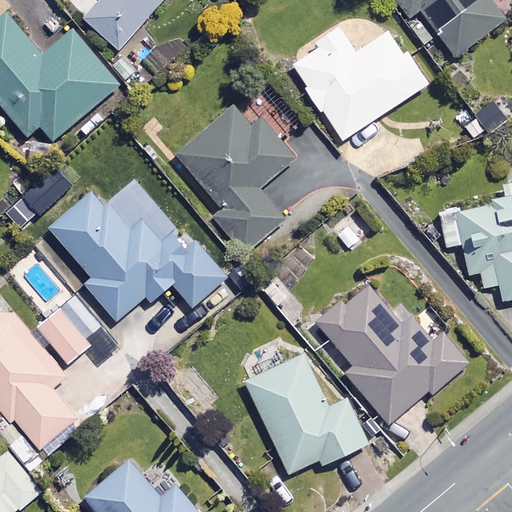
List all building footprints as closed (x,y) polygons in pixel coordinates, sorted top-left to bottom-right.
[(161,0),(101,0),(84,20),(118,50),(161,0)] [(395,0),(409,18),(419,11),(454,58),(505,20),(490,0),(395,0)] [(0,17),(0,105),(26,136),(37,126),(52,143),(118,85),(71,31),(42,57),(4,14),(0,17)] [(354,55),(342,36),(292,68),(340,142),(426,86),(391,31),(354,55)] [(250,129),(234,110),(177,157),(222,211),(214,217),(244,254),(286,220),(260,188),(293,161),(260,121),(250,129)] [(37,219),(76,188),(58,166),(7,208),(19,222),(31,212),(37,219)] [(511,181),(505,183),(508,200),(438,213),(444,247),(461,244),(467,274),(479,272),(482,287),(497,284),(500,299),(511,296),(511,181)] [(128,232),(94,192),(50,229),(91,278),(84,284),(116,322),(146,296),(150,302),(172,283),(192,307),(225,279),(182,227),(161,245),(141,221),(128,232)] [(69,292),(37,253),(10,274),(41,314),(69,292)] [(399,324),(366,284),(317,324),(351,365),(343,371),(385,422),(425,389),(429,393),(465,363),(441,334),(430,343),(408,316),(399,324)] [(67,363),(90,345),(84,337),(101,323),(77,294),(37,326),(67,363)] [(0,407),(10,419),(13,416),(25,430),(10,443),(26,462),(77,417),(51,386),(65,374),(3,301),(0,302),(0,407)] [(326,409),(301,357),(245,384),(288,474),(320,459),(322,464),(366,444),(345,400),(326,409)] [(0,511),(10,511),(37,491),(4,450),(0,453),(0,511)] [(159,499),(128,462),(85,498),(97,511),(196,511),(175,486),(159,499)]
